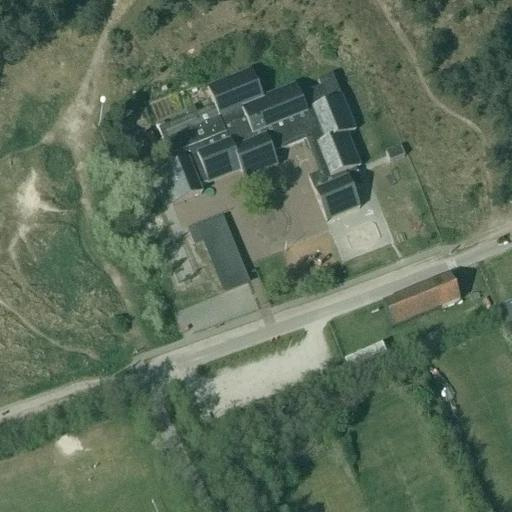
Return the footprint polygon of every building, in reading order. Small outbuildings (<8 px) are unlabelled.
[(250,73),(206,91),(214,109),(158,131),(168,159),(171,158),(175,167),(158,173),(171,207),(200,195),(198,188),(207,185),(207,186),(240,173),(243,181),(277,168),(272,156),(305,142),(319,176),(307,180),(325,224),(358,210),(352,194),(362,190),(354,171),(359,169),(346,137),(354,133),(331,78),(317,83),(319,90),(298,98),(294,88),(262,101),(250,73)] [(389,154),(385,156),(389,165),(393,163),(404,159),(400,150),(389,154)] [(247,285),(221,220),(188,233),(193,245),(202,242),(223,294),(247,285)] [(392,330),(459,303),(449,277),(382,305),(392,330)] [(511,323),(511,303),(503,307),(510,325),(511,323)] [(350,368),(387,350),(382,339),(345,357),(350,368)] [(511,371),(505,351),(493,355),(502,383),(511,379),(511,371)] [(448,375),(438,383),(459,409),(469,401),(448,375)] [(470,422),(459,431),(481,459),(492,450),(470,422)] [(511,494),(494,468),(482,476),(502,506),(511,499),(511,494)]
